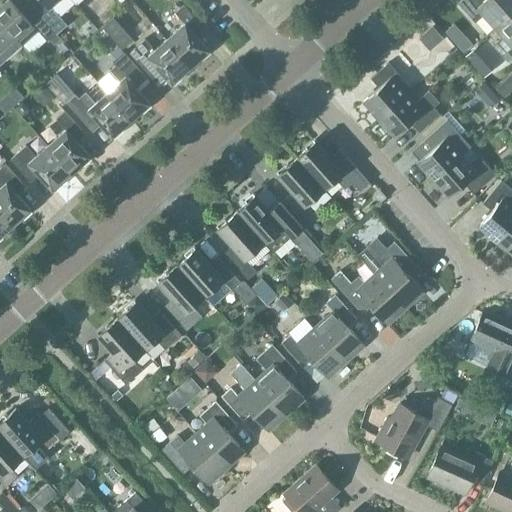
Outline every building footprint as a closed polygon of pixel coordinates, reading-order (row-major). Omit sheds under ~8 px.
[(6,0),(0,5),(0,21),(21,45),(37,30),(47,41),(56,33),(27,1),(18,9),(10,0),(6,0)] [(49,7),(56,0),(28,0),(27,1),(56,33),(65,25),(49,7)] [(495,27),(511,11),(511,0),(461,0),(458,3),(475,23),(484,15),(495,27)] [(166,40),(190,67),(209,50),(192,31),(200,24),(184,5),(175,13),(185,24),(166,40)] [(511,11),(495,27),(511,46),(511,47),(508,52),(511,56),(511,11)] [(122,50),(133,41),(113,18),(102,28),(122,50)] [(0,62),(21,45),(0,21),(0,62)] [(416,44),(437,64),(452,47),(432,28),(416,44)] [(171,84),(190,67),(166,40),(155,50),(145,40),(130,53),(147,73),(155,65),(171,84)] [(107,93),(130,120),(149,103),(132,84),(143,75),(123,52),(112,62),(115,66),(109,72),(118,83),(107,93)] [(379,118),(405,95),(412,89),(388,63),(370,79),(378,88),(363,101),(379,118)] [(413,104),(405,95),(379,118),(395,136),(410,123),(419,133),(440,114),(434,108),(439,103),(429,91),(413,104)] [(130,120),(107,93),(95,103),(85,93),(79,99),(75,95),(67,103),(86,125),(95,118),(112,137),(130,120)] [(47,146),(71,173),(90,156),(73,137),(81,130),(65,111),(56,119),(65,130),(47,146)] [(419,163),(433,179),(460,156),(451,147),(462,137),(447,120),(425,139),(434,150),(419,163)] [(296,158),(324,188),(335,178),(345,189),(351,183),(359,191),(369,183),(346,157),(336,165),(315,141),(296,158)] [(71,173),(47,146),(35,156),(26,146),(10,160),(27,178),(35,171),(52,190),(71,173)] [(460,156),(433,179),(449,197),(464,183),(473,194),(495,174),(479,156),(468,165),(460,156)] [(305,205),(324,188),(296,158),(278,175),(296,195),(287,204),(304,222),(313,214),(305,205)] [(0,213),(11,226),(22,217),(24,219),(30,213),(29,211),(30,209),(13,190),(22,183),(5,164),(0,168),(0,213)] [(497,241),(511,222),(511,189),(501,180),(482,203),(491,211),(479,226),(497,241)] [(255,195),(236,212),(263,242),(271,251),(298,227),(273,199),(265,207),(255,195)] [(263,242),(236,212),(217,229),(236,249),(227,257),(247,279),(256,271),(245,259),(263,242)] [(0,236),(11,226),(0,213),(0,236)] [(511,222),(497,241),(511,253),(511,222)] [(375,274),(405,308),(423,292),(404,270),(413,262),(394,242),(377,257),(384,266),(375,274)] [(176,265),(203,295),(215,285),(225,296),(240,282),(222,262),(214,269),(195,248),(176,265)] [(294,274),(303,283),(316,268),(307,260),(294,274)] [(203,295),(176,265),(158,282),(176,303),(168,310),(186,330),(202,316),(192,306),(203,295)] [(387,324),(405,308),(375,274),(357,290),(340,271),(331,279),(359,310),(368,302),(387,324)] [(315,327),(345,361),(364,345),(344,323),(353,315),(335,295),(326,303),(333,311),(315,327)] [(117,318),(144,349),(155,338),(165,349),(181,335),(162,315),(154,322),(135,302),(117,318)] [(511,377),(511,325),(483,312),(470,340),(494,351),(487,367),(511,377)] [(132,359),(144,349),(117,318),(98,335),(114,353),(105,361),(125,384),(142,370),(132,359)] [(345,361),(315,327),(297,343),(290,335),(281,343),(299,363),(308,355),(327,377),(345,361)] [(94,368),(102,360),(87,345),(79,353),(94,368)] [(256,381),(286,414),(304,398),(284,376),(293,368),(272,345),(256,359),(267,371),(256,381)] [(146,378),(165,389),(171,377),(153,366),(146,378)] [(286,414),(256,381),(238,396),(231,388),(222,396),(239,416),(248,409),(268,430),(286,414)] [(375,441),(406,458),(425,424),(437,431),(452,405),(437,397),(435,402),(427,397),(420,410),(416,412),(401,404),(393,420),(388,417),(375,441)] [(196,434),(226,468),(244,451),(225,430),(234,422),(215,402),(200,416),(207,424),(196,434)] [(16,408),(0,422),(0,430),(22,456),(35,470),(36,469),(35,468),(48,457),(44,453),(68,431),(48,409),(39,417),(36,413),(27,421),(16,408)] [(0,489),(1,491),(18,476),(10,467),(22,456),(0,430),(0,489)] [(226,468),(196,434),(185,443),(178,435),(162,450),(180,470),(189,462),(208,484),(226,468)] [(440,447),(427,476),(466,493),(471,482),(482,487),(494,460),(468,449),(464,458),(440,447)] [(318,511),(316,509),(337,490),(316,466),(284,494),(286,496),(283,502),(291,510),(296,507),(300,511),(318,511)] [(511,511),(511,476),(500,471),(486,502),(507,511),(511,511)] [(112,511),(153,511),(135,492),(112,511)] [(472,511),(475,504),(464,500),(459,511),(472,511)]
